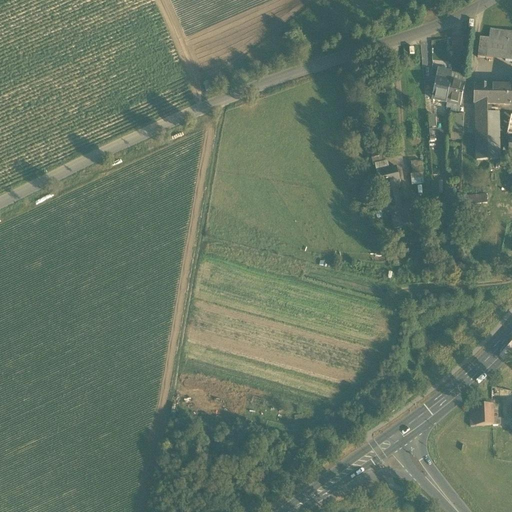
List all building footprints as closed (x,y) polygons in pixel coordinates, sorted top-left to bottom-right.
[(492,60),(505,62),(507,42),(511,42),(511,32),(490,30),(489,40),(495,40),(492,60)] [(477,59),(492,60),(495,40),(489,40),(479,39),(477,59)] [(451,50),(462,50),(462,40),(451,40),(451,50)] [(439,72),(437,78),(450,82),(451,74),(439,72)] [(451,74),(450,82),(465,85),(466,78),(451,74)] [(446,103),(450,82),(437,78),(432,100),(437,101),(446,103)] [(460,107),(465,85),(450,82),(446,103),(446,104),(460,107)] [(475,105),(479,105),(487,105),(490,106),(490,87),(474,87),(473,105),(475,105)] [(511,106),(511,100),(510,100),(511,92),(511,90),(510,90),(510,87),(490,87),(490,106),(511,106)] [(459,114),(460,107),(446,104),(445,109),(450,110),(450,112),(459,114)] [(476,161),(488,161),(488,153),(487,114),(487,105),(479,105),(479,111),(475,111),(476,161)] [(487,114),(488,153),(499,153),(499,160),(500,160),(499,114),(487,114)] [(450,134),(462,135),(463,116),(450,116),(450,134)] [(428,118),(429,128),(442,128),(442,117),(428,118)] [(371,159),(373,167),(375,167),(385,164),(384,162),(380,142),(370,144),(373,159),(371,159)] [(500,161),(500,160),(499,160),(499,153),(488,153),(488,161),(500,161)] [(387,162),(384,162),(385,164),(375,167),(376,175),(380,174),(379,173),(389,171),(387,162)] [(392,221),(394,230),(402,228),(402,226),(409,224),(408,219),(416,217),(413,203),(400,206),(396,186),(400,185),(396,169),(389,171),(379,173),(380,174),(383,189),(385,188),(392,221)] [(411,186),(423,185),(423,175),(412,175),(411,175),(411,186)] [(447,196),(447,208),(461,207),(461,195),(447,196)] [(467,197),(468,207),(487,205),(486,195),(467,197)] [(466,210),(466,233),(475,233),(474,209),(466,210)] [(475,407),(476,427),(493,426),(492,406),(475,407)]
